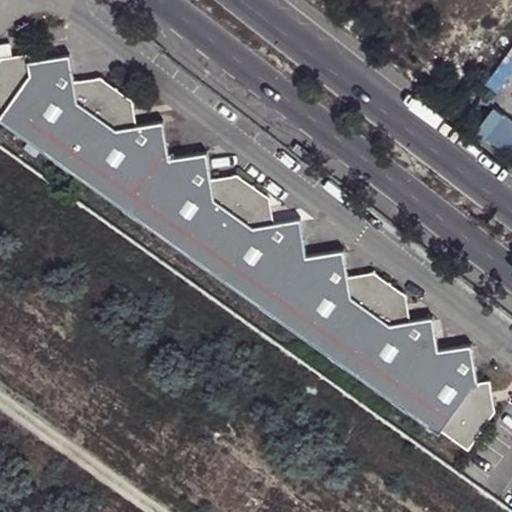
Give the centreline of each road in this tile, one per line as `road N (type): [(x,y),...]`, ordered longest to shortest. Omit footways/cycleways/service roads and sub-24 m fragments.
road 1 (primary): [(155,0),(511,280)]
road 2 (primary): [(511,212),(237,0)]
road 3 (track): [(160,511),(0,397)]
